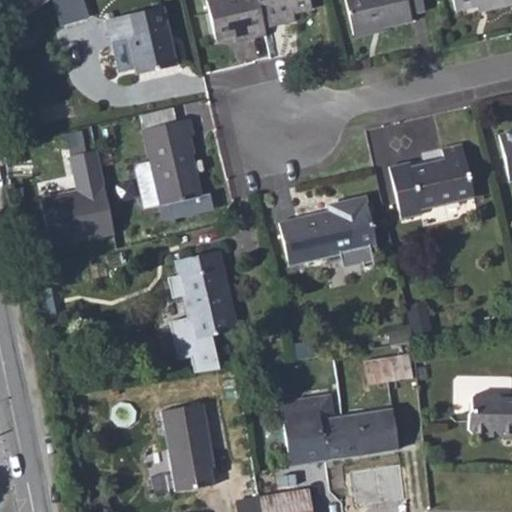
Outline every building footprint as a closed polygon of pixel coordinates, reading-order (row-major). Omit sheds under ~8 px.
[(0,0),(0,13),(1,15),(21,0),(0,0)] [(54,0),(62,24),(90,16),(84,0),(54,0)] [(253,0),(254,5),(207,15),(215,54),(247,48),(248,55),(268,51),(266,43),(283,39),(282,31),(310,25),(304,0),(253,0)] [(375,0),(338,10),(349,52),(409,37),(407,31),(422,27),(415,0),(375,0)] [(511,0),(444,0),(451,25),(470,20),(469,14),(483,10),(486,20),(511,12),(511,0)] [(159,20),(102,35),(109,61),(129,56),(137,91),(175,81),(159,20)] [(168,221),(204,211),(208,210),(198,134),(148,143),(168,221)] [(511,141),(497,146),(509,194),(511,193),(511,141)] [(92,150),(67,155),(75,190),(21,202),(33,253),(112,234),(92,150)] [(412,167),(390,173),(405,228),(477,208),(463,153),(443,158),(445,169),(415,177),(412,167)] [(207,226),(204,211),(168,221),(171,234),(207,226)] [(374,262),(380,260),(368,212),(343,219),(345,225),(283,241),(293,283),(344,270),(347,279),(377,272),(374,262)] [(183,282),(200,360),(241,351),(237,327),(240,326),(227,271),(183,282)] [(424,301),(410,306),(417,329),(431,325),(424,301)] [(361,361),(365,383),(411,376),(408,354),(361,361)] [(494,391),(473,391),(472,405),(466,411),(466,425),(472,434),(502,435),(501,437),(511,437),(511,397),(501,397),(494,391)] [(320,460),(319,455),(354,449),(354,454),(390,448),(383,408),(326,418),(322,396),(275,404),(285,465),(320,460)] [(201,408),(157,416),(171,496),(212,488),(207,462),(211,462),(201,408)] [(306,511),(304,493),(253,500),(254,511),(306,511)] [(239,502),(240,511),(254,511),(253,500),(239,502)]
